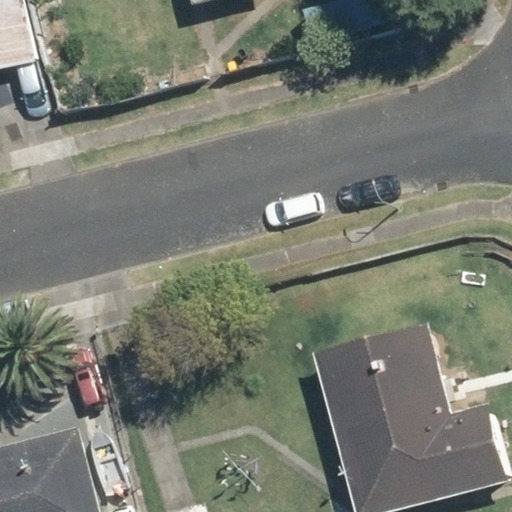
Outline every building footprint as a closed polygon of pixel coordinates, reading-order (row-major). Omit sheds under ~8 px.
[(0,66),(44,57),(31,0),(10,0),(0,2),(0,66)] [(208,0),(210,8),(243,0),(208,0)] [(366,0),(320,13),(329,45),(406,24),(399,0),(366,0)] [(462,408),(441,328),(328,357),(367,511),(427,511),(511,490),(511,400),(511,396),(462,408)] [(112,511),(89,430),(0,455),(0,511),(112,511)] [(214,511),(212,500),(166,509),(166,511),(214,511)]
